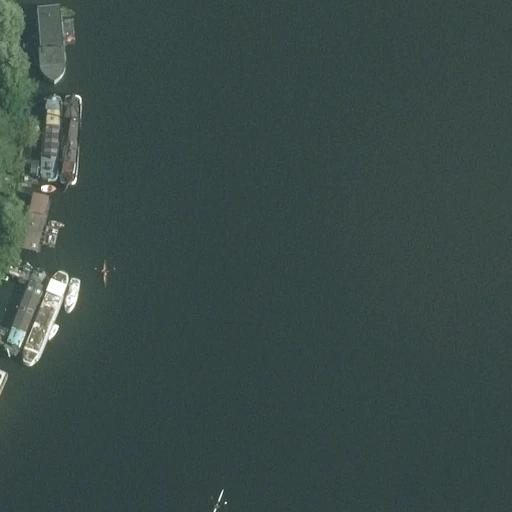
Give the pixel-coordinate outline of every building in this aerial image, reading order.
[(38,10),(42,71),(42,74),(43,76),(44,78),(45,80),(47,81),(48,83),(50,84),(52,85),(54,86),(56,86),(58,85),(60,84),(62,83),(63,82),(65,80),(66,78),(67,76),(68,74),(68,72),(68,70),(65,9),(38,10)] [(57,183),(58,182),(63,99),(62,98),(60,97),(59,96),(57,96),(55,95),(54,95),(52,95),(50,96),(48,97),(47,98),(46,99),(41,181),(42,182),(43,183),(45,184),(46,185),(48,185),(49,185),(51,185),(52,185),(54,185),(55,184),(57,183)] [(77,183),(78,182),(82,101),(82,100),(82,99),(81,98),(80,98),(80,97),(79,97),(77,96),(70,96),(69,97),(68,97),(67,98),(66,98),(65,99),(65,100),(59,181),(59,183),(60,184),(60,186),(61,187),(62,188),(64,189),(65,190),(66,191),(68,191),(70,190),(71,190),(73,189),(74,188),(75,186),(76,185),(77,183)] [(21,255),(41,258),(52,199),(32,196),(21,255)] [(33,274),(5,346),(4,348),(4,350),(4,351),(4,353),(4,354),(5,356),(6,357),(7,358),(9,359),(10,360),(12,360),(13,360),(15,360),(17,359),(18,358),(19,357),(20,356),(21,354),(21,353),(48,279),(48,277),(47,276),(46,275),(44,274),(43,273),(41,272),(40,272),(38,272),(36,273),(35,273),(33,274)] [(45,293),(24,353),(23,356),(23,359),(24,360),(27,363),(29,364),(32,365),(35,364),(37,364),(39,362),(41,359),(62,300),(63,296),(64,294),(64,290),(63,287),(63,285),(62,283),(61,280),(60,278),(58,279),(56,280),(54,282),(52,283),(50,285),(48,288),(47,290),(45,293)]
